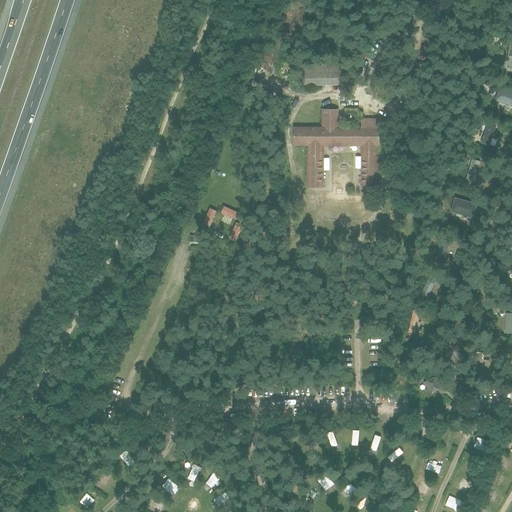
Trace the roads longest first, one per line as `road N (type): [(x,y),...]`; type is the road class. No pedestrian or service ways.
road 1 (track): [(101,511),(166,451),(176,414),(350,401),(459,409),(511,403)]
road 2 (unknown): [(360,402),(357,253),(364,227),(389,194),(399,104)]
road 3 (motorway): [(0,193),(66,0)]
road 4 (track): [(511,425),(469,435),(434,511)]
